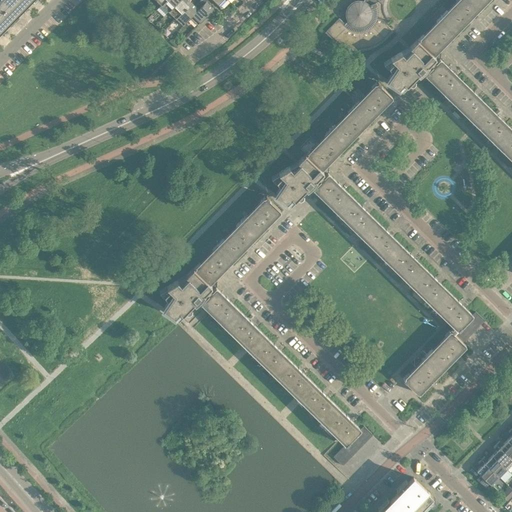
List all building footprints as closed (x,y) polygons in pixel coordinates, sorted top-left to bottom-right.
[(0,0),(0,32),(2,30),(0,28),(3,25),(5,27),(14,18),(12,16),(14,14),(17,16),(25,7),(23,5),(26,2),(28,4),(31,0),(0,0)] [(165,0),(161,4),(168,11),(179,0),(165,0)] [(179,0),(168,11),(175,18),(191,2),(188,0),(179,0)] [(191,2),(175,18),(183,25),(190,18),(190,17),(206,2),(207,0),(199,0),(197,2),(197,5),(195,7),(191,2)] [(382,4),(377,0),(366,0),(364,2),(363,1),(362,1),(361,1),(359,1),(357,1),(355,1),(354,1),(352,2),(351,3),(350,4),(349,5),(348,6),(347,7),(347,8),(346,10),(346,11),(346,12),(346,13),(346,14),(346,16),(346,17),(347,18),(347,19),(348,20),(345,24),(338,18),(326,30),(334,39),(336,40),(337,41),(339,42),(340,44),(342,44),(345,46),(346,46),(348,47),(350,48),(353,48),(354,48),(356,49),(359,49),(361,49),(363,48),(366,48),(369,47),(371,46),(373,45),(375,45),(377,43),(379,41),(382,40),(392,30),(386,24),(391,18),(388,14),(387,10),(386,6),(382,6),(382,4)] [(470,17),(480,7),(472,0),(457,0),(447,11),(448,12),(443,17),(456,31),(467,20),(468,21),(471,18),(470,17)] [(213,9),(206,2),(190,17),(190,18),(198,25),(213,9)] [(447,40),(456,31),(443,17),(438,22),(437,22),(423,35),(424,36),(420,41),(419,40),(418,40),(418,41),(421,44),(421,43),(434,56),(435,55),(433,54),(439,48),(443,44),(444,45),(448,42),(447,40)] [(393,28),(397,24),(393,19),(389,23),(393,28)] [(427,73),(431,77),(433,78),(446,65),(439,58),(440,57),(440,50),(439,48),(433,54),(435,55),(434,56),(421,43),(421,44),(418,41),(418,40),(417,39),(409,46),(411,48),(404,55),(401,52),(401,51),(390,58),(391,58),(393,60),(389,65),(388,65),(392,72),(387,79),(387,78),(386,79),(401,90),(407,83),(411,87),(415,83),(426,73),(427,73)] [(445,91),(450,96),(464,82),(446,65),(433,78),(431,77),(431,78),(444,91),(445,91)] [(359,102),(354,107),(368,121),(378,111),(379,112),(382,109),(381,107),(392,96),(380,85),(381,84),(378,82),(377,83),(378,84),(373,89),(372,88),(359,101),(359,102)] [(488,106),(464,82),(450,96),(456,101),(455,102),(468,115),(469,114),(474,119),(488,106)] [(511,129),(498,115),(488,106),(474,119),(479,124),(479,125),(493,139),(493,138),(499,143),(511,129)] [(336,126),(331,131),(345,144),(355,134),(356,136),(359,133),(358,131),(368,121),(354,107),(349,112),(335,125),(336,126)] [(511,129),(499,143),(504,148),(503,149),(511,157),(511,129)] [(334,155),(345,144),(331,131),(326,136),(325,135),(319,142),(312,149),(313,150),(308,155),(307,154),(306,155),(308,158),(309,157),(322,170),(321,169),(327,163),(331,158),(332,160),(336,156),(334,155)] [(315,186),(320,191),(320,192),(333,178),(328,173),(329,172),(329,164),(327,163),(321,169),(322,170),(309,157),(308,158),(306,155),(305,153),(297,161),(299,163),(293,170),(289,166),(278,172),(279,173),(281,175),(277,180),(276,179),(276,180),(280,187),(275,193),(275,194),(290,204),(296,197),(300,201),(304,198),(315,186)] [(333,205),(338,209),(352,196),(333,178),(320,192),(320,191),(319,192),(332,206),(333,205)] [(247,216),(242,221),(256,235),(266,224),(268,226),(271,222),(270,221),(280,210),(268,199),(269,198),(266,196),(265,197),(266,198),(261,202),(260,202),(247,215),(247,216)] [(376,220),(352,196),(338,209),(344,215),(343,216),(356,229),(357,228),(362,233),(376,220)] [(400,243),(386,229),(376,220),(362,233),(368,238),(367,239),(380,253),(381,252),(386,257),(400,243)] [(246,245),(256,235),(242,221),(237,226),(223,239),(224,240),(219,245),(233,259),(243,248),(244,250),(247,246),(246,245)] [(424,267),(400,243),(386,257),(392,262),(391,263),(405,276),(410,280),(424,267)] [(222,269),(226,265),(233,259),(219,245),(214,250),(213,250),(200,263),(200,264),(196,269),(195,268),(194,269),(197,272),(210,284),(211,284),(209,283),(215,277),(219,272),(221,274),(224,270),(222,269)] [(216,279),(215,277),(209,283),(211,284),(210,284),(197,272),(194,269),(193,267),(185,275),(187,277),(181,284),(177,280),(166,286),(167,287),(169,289),(165,294),(164,293),(168,301),(163,307),(163,308),(178,318),(184,311),(188,315),(192,311),(192,312),(192,311),(203,300),(207,305),(208,305),(221,292),(216,287),(217,286),(216,279)] [(448,291),(434,277),(424,267),(410,280),(416,286),(415,287),(429,300),(429,299),(434,304),(448,291)] [(472,314),(448,291),(434,304),(439,309),(439,310),(452,323),(453,322),(458,327),(457,328),(462,324),(466,320),(471,316),(472,314)] [(221,319),(226,323),(239,310),(229,300),(230,300),(226,296),(226,297),(221,292),(208,305),(207,305),(207,306),(220,319),(221,319)] [(250,320),(239,310),(226,323),(231,329),(244,343),(245,342),(250,347),(264,334),(253,324),(254,323),(250,320)] [(475,311),(472,314),(471,316),(479,324),(484,320),(475,311)] [(475,329),(479,324),(471,316),(466,320),(475,329)] [(466,320),(462,324),(471,333),(475,329),(466,320)] [(466,337),(471,333),(462,324),(457,328),(466,337)] [(462,342),(466,337),(457,328),(453,333),(462,342)] [(433,350),(428,355),(442,369),(452,359),(455,356),(455,355),(465,345),(462,342),(453,333),(450,330),(450,331),(451,332),(446,336),(445,335),(432,349),(433,350)] [(274,344),(264,334),(250,347),(255,352),(255,353),(269,366),(274,371),(288,357),(277,347),(278,347),(274,344)] [(431,379),(442,369),(428,355),(423,361),(422,360),(409,373),(410,374),(405,379),(404,378),(403,379),(405,382),(406,381),(418,393),(428,383),(429,383),(432,380),(431,379)] [(293,389),(299,395),(312,381),(301,371),(302,371),(299,367),(298,368),(288,357),(274,371),(280,376),(279,377),(293,390),(293,389)] [(323,418),(336,405),(326,395),(326,394),(323,391),(322,391),(312,381),(299,395),(304,400),(303,401),(317,414),(318,413),(323,418)] [(346,415),(336,405),(323,418),(328,423),(327,424),(341,437),(342,437),(346,441),(345,442),(346,443),(350,439),(354,434),(359,430),(360,429),(350,418),(347,415),(346,415)] [(363,426),(360,429),(359,430),(367,439),(372,434),(363,426)] [(367,439),(359,430),(354,434),(363,443),(367,439)] [(363,443),(354,434),(350,439),(359,447),(363,443)] [(359,447),(350,439),(346,443),(355,451),(359,447)] [(496,444),(511,459),(511,444),(507,439),(502,444),(499,441),(496,444)] [(346,443),(342,447),(350,456),(355,451),(346,443)] [(506,469),(511,462),(511,459),(496,444),(493,447),(496,450),(492,455),(506,469)] [(342,447),(337,452),(346,460),(350,456),(342,447)] [(341,465),(346,460),(337,452),(333,456),(341,465)] [(481,459),(498,476),(506,469),(492,455),(487,459),(484,456),(481,459)] [(491,484),(498,476),(481,459),(478,462),(481,465),(476,471),(481,475),(489,483),(491,484)] [(476,479),(485,487),(489,483),(481,475),(476,479)] [(416,511),(432,496),(413,477),(378,511),(416,511)] [(506,500),(511,494),(511,489),(511,488),(509,487),(501,495),(506,500)]
